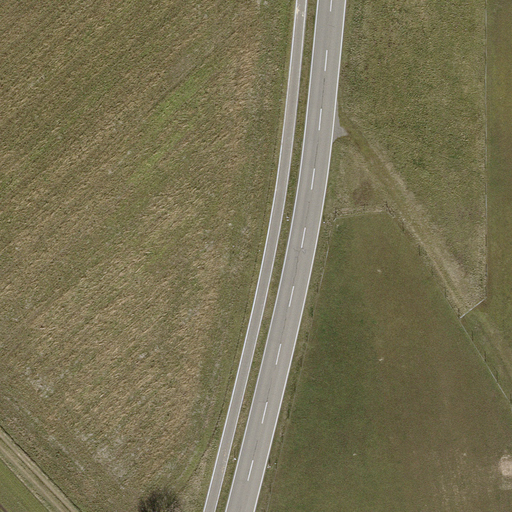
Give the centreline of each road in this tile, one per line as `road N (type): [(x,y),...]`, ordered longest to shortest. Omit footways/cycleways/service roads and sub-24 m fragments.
road 1 (secondary): [(332,0),(307,218),(240,511)]
road 2 (track): [(320,124),(356,136),(385,171),(511,364)]
